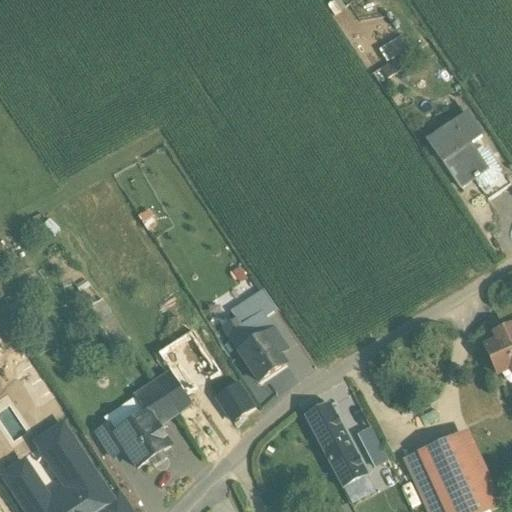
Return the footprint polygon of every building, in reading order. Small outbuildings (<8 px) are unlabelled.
[(466,118),(427,143),(444,168),(470,151),(483,143),(466,118)] [(470,151),(444,168),(462,195),(475,186),(476,185),(477,186),(481,183),(481,182),(488,177),(476,159),(470,151)] [(502,178),(488,156),(482,155),(476,159),(488,177),(481,182),(481,183),(477,186),(476,185),(475,186),(480,192),(485,193),(501,183),(502,178)] [(501,183),(485,193),(480,192),(479,193),(488,206),(511,190),(502,177),(502,178),(501,183)] [(264,296),(252,304),(262,319),(265,324),(277,316),(264,296)] [(88,309),(110,355),(129,346),(107,300),(88,309)] [(252,304),(232,318),(237,326),(242,332),(262,319),(252,304)] [(242,332),(237,326),(224,335),(239,358),(253,349),(242,332)] [(511,331),(496,339),(500,346),(487,352),(499,378),(511,372),(511,331)] [(279,346),(273,336),(267,340),(273,350),(279,346)] [(239,358),(259,389),(286,370),(280,361),(273,350),(267,340),(253,349),(239,358)] [(286,357),(279,346),(273,350),(280,361),(286,357)] [(214,398),(231,427),(258,412),(241,383),(214,398)] [(158,388),(137,402),(148,419),(149,418),(158,431),(178,419),(158,388)] [(348,446),(329,410),(306,423),(325,458),(346,447),(348,446)] [(117,439),(116,440),(126,455),(138,474),(171,452),(158,431),(149,418),(148,419),(117,439)] [(117,439),(111,430),(98,438),(114,463),(126,455),(116,440),(117,439)] [(5,481),(25,511),(102,511),(113,505),(112,504),(64,432),(38,449),(70,495),(52,507),(26,468),(5,481)] [(489,511),(457,442),(421,458),(445,511),(489,511)] [(356,466),(346,447),(325,458),(335,477),(356,466)] [(383,455),(357,467),(365,482),(392,472),(383,455)] [(356,466),(335,477),(344,493),(365,482),(357,467),(356,466)] [(131,511),(122,497),(112,504),(113,505),(102,511),(131,511)]
